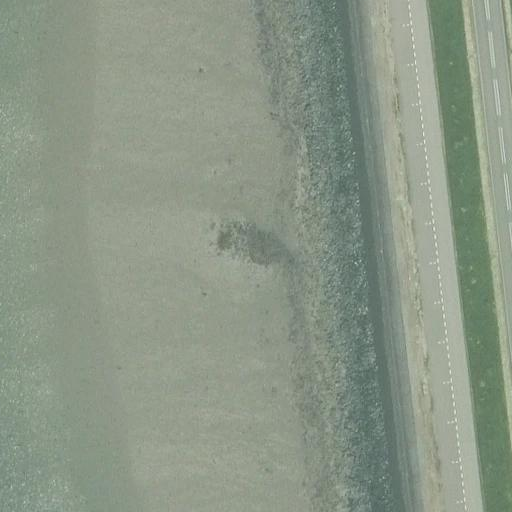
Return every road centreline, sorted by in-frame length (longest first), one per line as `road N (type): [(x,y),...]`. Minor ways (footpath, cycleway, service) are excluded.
road 1 (unclassified): [(470,511),(408,0)]
road 2 (trunk): [(511,349),(475,0)]
